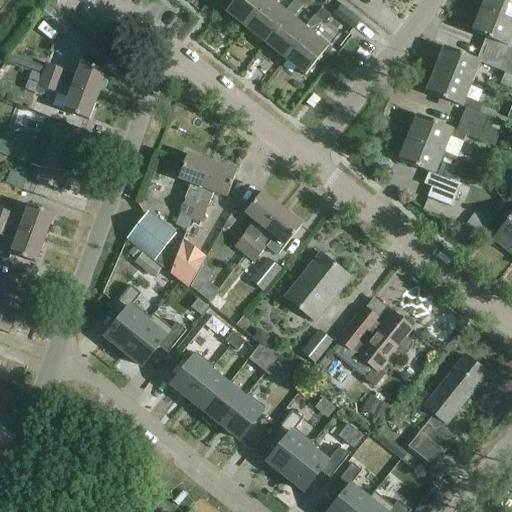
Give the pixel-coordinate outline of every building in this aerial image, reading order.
[(235,0),(225,12),(246,29),(269,0),(235,0)] [(269,0),(246,29),(266,45),(289,15),(285,12),(273,2),(274,0),(269,0)] [(289,15),(266,45),(285,60),(309,31),(305,28),(305,27),(293,17),(302,6),(295,0),(294,0),(285,12),(289,15)] [(511,0),(485,0),(481,10),(511,23),(511,0)] [(40,16),(64,35),(72,25),(48,6),(40,16)] [(334,15),(353,30),(360,21),(341,6),(334,15)] [(472,32),(486,37),(508,47),(511,37),(511,23),(481,10),(472,32)] [(309,31),(285,60),(305,76),(324,54),(329,47),(313,34),(323,22),(315,16),(305,27),(305,28),(309,31)] [(329,47),(324,54),(330,59),(335,52),(329,47)] [(480,62),(445,48),(436,71),(471,85),(480,62)] [(511,60),(504,58),(498,71),(511,76),(511,60)] [(46,64),(42,75),(99,95),(107,72),(83,63),(79,76),(46,64)] [(461,108),(471,85),(436,71),(426,94),(461,108)] [(32,72),(25,90),(35,94),(38,87),(45,89),(70,98),(65,112),(89,121),(99,95),(42,75),(32,72)] [(466,108),(461,119),(484,129),(489,117),(466,108)] [(19,109),(13,124),(41,134),(46,118),(19,109)] [(417,117),(408,138),(444,152),(457,157),(466,136),(494,147),(499,135),(484,129),(461,119),(456,132),(417,117)] [(489,117),(484,129),(499,135),(504,123),(489,117)] [(16,147),(71,168),(80,145),(57,136),(52,148),(20,136),(16,147)] [(399,162),(429,173),(425,184),(432,187),(428,198),(453,207),(461,185),(445,178),(449,170),(438,166),(444,152),(408,138),(399,162)] [(0,144),(0,153),(44,170),(38,185),(62,194),(71,168),(16,147),(1,141),(0,144)] [(191,183),(187,195),(179,216),(191,220),(212,162),(188,154),(178,179),(191,183)] [(159,181),(169,160),(157,155),(147,175),(159,181)] [(212,162),(191,220),(203,224),(214,192),(227,196),(236,171),(212,162)] [(511,189),(507,179),(492,186),(499,198),(511,191),(511,189)] [(256,222),(235,248),(245,256),(266,230),(283,209),(262,193),(245,214),(256,222)] [(0,222),(45,239),(54,214),(30,205),(25,218),(0,209),(0,222)] [(266,230),(245,256),(254,263),(267,248),(278,257),(286,246),(287,247),(304,226),(283,209),(266,230)] [(148,217),(133,236),(159,255),(173,236),(148,217)] [(452,237),(463,244),(474,227),(462,220),(452,237)] [(493,239),(511,255),(511,223),(508,220),(493,239)] [(35,267),(45,239),(0,222),(0,235),(16,241),(10,258),(35,267)] [(183,241),(171,275),(188,288),(206,258),(183,241)] [(137,259),(142,253),(134,247),(129,253),(137,259)] [(145,271),(152,261),(143,254),(135,263),(145,271)] [(319,322),(327,312),(324,310),(350,277),(321,255),(287,298),(319,322)] [(269,259),(251,281),(263,291),(281,270),(269,259)] [(191,288),(209,302),(218,291),(198,276),(191,288)] [(0,303),(19,311),(27,287),(2,278),(0,284),(0,303)] [(120,317),(103,339),(122,354),(150,319),(133,305),(141,295),(131,287),(112,310),(120,317)] [(198,300),(191,308),(202,317),(209,309),(198,300)] [(0,334),(8,338),(19,311),(0,303),(0,334)] [(365,310),(340,342),(374,369),(367,378),(366,378),(364,380),(375,388),(385,376),(380,373),(396,353),(398,355),(399,356),(403,357),(407,355),(407,354),(412,349),(412,345),(411,341),(407,338),(414,330),(412,328),(413,328),(414,326),(413,322),(408,318),(406,318),(404,318),(402,320),(392,313),(381,326),(376,322),(377,320),(365,310)] [(150,319),(122,354),(141,370),(161,345),(170,352),(187,331),(177,323),(171,330),(153,315),(150,319)] [(255,348),(264,337),(253,328),(244,339),(255,348)] [(320,332),(302,354),(314,363),(332,342),(320,332)] [(233,333),(225,342),(231,346),(238,337),(233,333)] [(231,346),(238,352),(245,343),(238,337),(231,346)] [(197,354),(170,386),(188,400),(211,371),(214,368),(197,354)] [(271,355),(260,368),(266,373),(272,365),(276,360),(271,355)] [(424,407),(434,415),(408,447),(433,467),(456,439),(444,429),(488,374),(465,356),(424,407)] [(266,373),(265,374),(271,379),(279,370),(272,365),(266,373)] [(211,371),(188,400),(205,414),(228,385),(211,371)] [(228,385),(205,414),(222,428),(245,399),(228,385)] [(245,399),(222,428),(239,442),(266,409),(248,395),(245,399)] [(362,410),(370,415),(382,422),(388,410),(368,400),(362,410)] [(288,437),(267,464),(285,479),(310,447),(313,444),(296,430),(303,420),(293,412),(278,430),(288,437)] [(310,447),(285,479),(304,494),(324,468),(333,475),(349,457),(339,449),(328,462),(310,447)] [(350,481),(325,511),(359,511),(369,500),(372,497),(350,481)] [(369,500),(359,511),(410,511),(398,502),(393,508),(375,493),(372,497),(369,500)]
